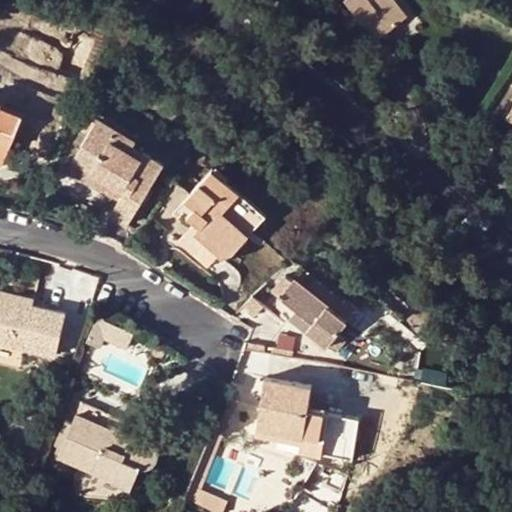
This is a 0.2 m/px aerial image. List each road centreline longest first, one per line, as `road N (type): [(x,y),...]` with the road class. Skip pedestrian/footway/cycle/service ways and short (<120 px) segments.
road 1 (residential): [(207,0),(511,253)]
road 2 (residential): [(239,374),(119,271),(84,251),(0,231)]
